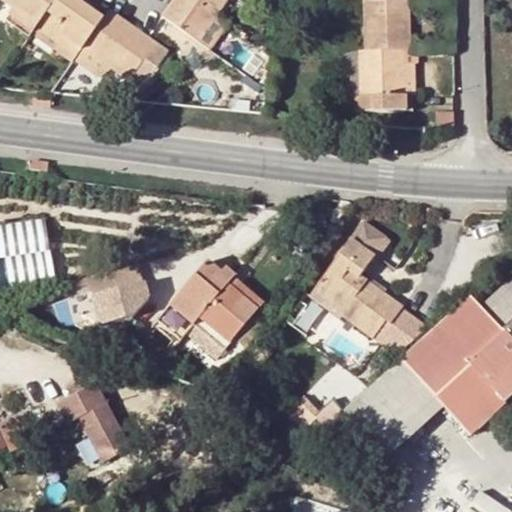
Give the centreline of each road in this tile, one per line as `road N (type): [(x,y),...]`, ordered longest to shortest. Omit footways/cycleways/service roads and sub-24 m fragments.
road 1 (secondary): [(0,130),(469,184)]
road 2 (residential): [(469,184),(470,0)]
